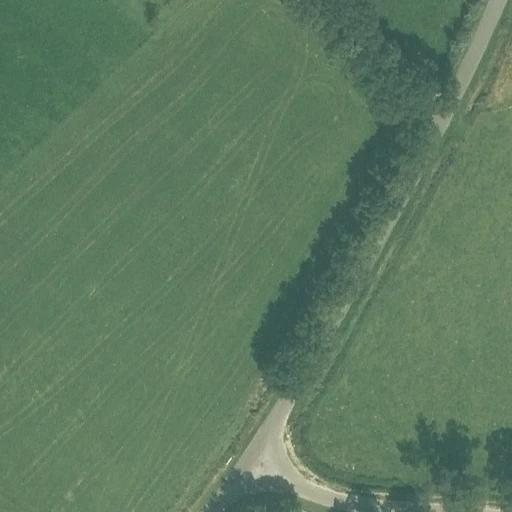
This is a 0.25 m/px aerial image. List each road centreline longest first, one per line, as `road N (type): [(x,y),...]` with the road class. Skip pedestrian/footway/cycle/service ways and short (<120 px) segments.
road 1 (unclassified): [(250,459),(358,284),(495,0)]
road 2 (unclassified): [(406,511),(320,496),(250,459)]
